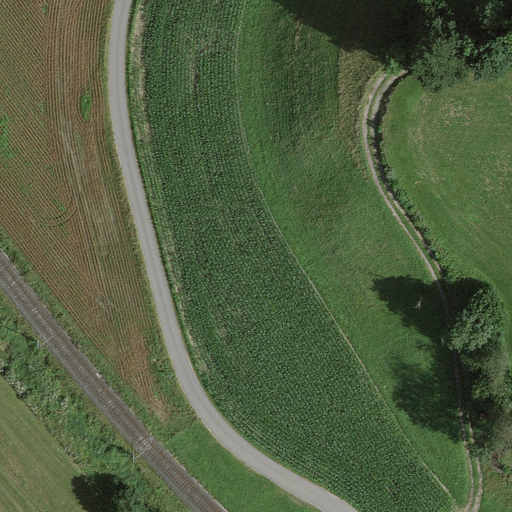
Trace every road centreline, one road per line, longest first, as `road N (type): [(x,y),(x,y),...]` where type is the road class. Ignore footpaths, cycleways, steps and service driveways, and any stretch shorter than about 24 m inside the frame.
road 1 (unclassified): [(343,511),(231,444),(199,405),(177,355),(126,140),(119,71),(130,0)]
road 2 (track): [(392,68),(366,90),(358,119),(367,164),(447,278),(464,325),(471,473),(461,511)]
